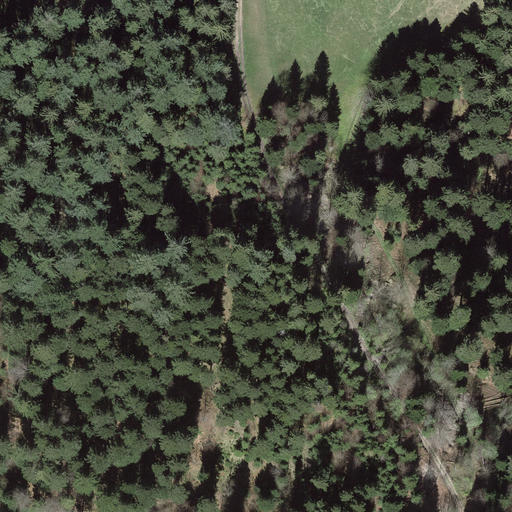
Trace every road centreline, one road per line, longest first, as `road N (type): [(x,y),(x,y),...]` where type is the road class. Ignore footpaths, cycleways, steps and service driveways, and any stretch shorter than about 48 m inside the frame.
road 1 (track): [(468,511),(468,433),(412,298),(350,193),(345,157),(370,89),(407,58),(446,55),(511,85)]
road 2 (track): [(460,511),(274,180),(245,101),(238,0)]
road 3 (track): [(116,511),(79,398)]
